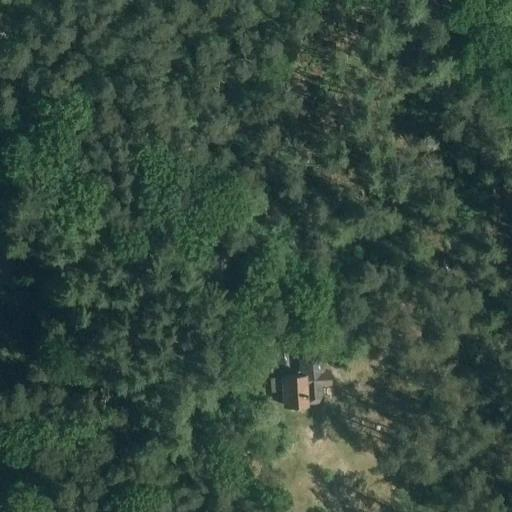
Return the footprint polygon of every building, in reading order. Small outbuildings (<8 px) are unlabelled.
[(0,279),(6,276),(2,269),(20,261),(6,232),(0,234),(0,279)] [(0,336),(9,325),(0,318),(0,336)] [(9,338),(14,332),(8,327),(3,334),(9,338)] [(264,372),(276,371),(274,338),(261,339),(264,372)] [(285,406),(294,406),(295,410),(307,409),(307,404),(317,404),(322,398),(322,385),(331,384),(330,371),(322,371),(325,368),(325,363),(322,358),(301,359),(302,375),(283,376),(285,406)]
